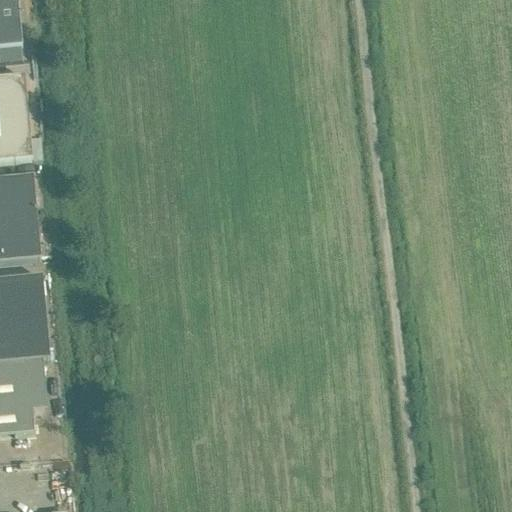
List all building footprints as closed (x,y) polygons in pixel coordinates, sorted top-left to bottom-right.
[(0,0),(0,50),(23,48),(18,0),(0,0)] [(0,167),(33,165),(31,143),(25,81),(0,83),(0,167)] [(41,143),(31,143),(33,165),(43,164),(41,143)] [(39,181),(0,184),(0,268),(47,265),(39,181)] [(48,281),(0,284),(0,370),(44,366),(56,365),(48,281)] [(44,366),(0,370),(0,441),(35,438),(33,414),(48,413),(44,366)]
